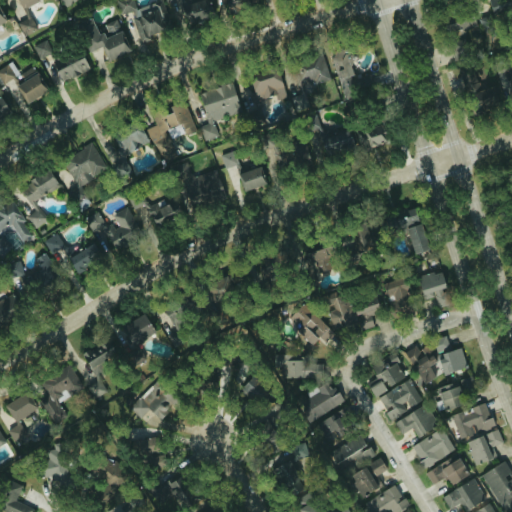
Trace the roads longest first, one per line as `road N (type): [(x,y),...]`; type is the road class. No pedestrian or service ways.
road 1 (residential): [(0,364),(194,246),(511,138)]
road 2 (secondary): [(377,0),(511,410)]
road 3 (residential): [(0,158),(174,65),(364,0)]
road 4 (secondary): [(511,317),(409,0)]
road 5 (residential): [(430,511),(349,386),(345,365),(361,346),(476,311)]
